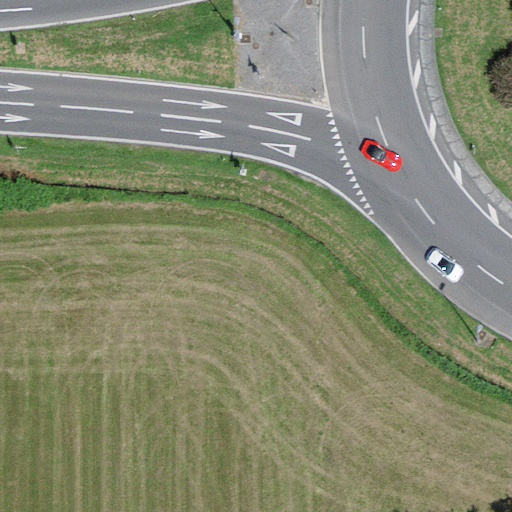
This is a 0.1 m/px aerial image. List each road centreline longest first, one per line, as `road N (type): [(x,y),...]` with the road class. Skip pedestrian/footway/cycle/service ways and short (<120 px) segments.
road 1 (trunk): [(0,103),(194,119),(399,166)]
road 2 (primary): [(367,0),(369,70),(399,166)]
road 3 (primary): [(399,166),(442,230),(511,286)]
